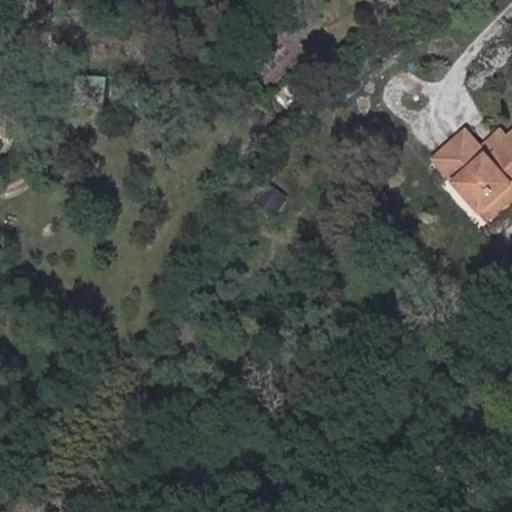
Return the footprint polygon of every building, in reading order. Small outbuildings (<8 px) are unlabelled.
[(0,68),(7,69),(8,31),(0,30),(0,68)] [(0,112),(7,112),(9,69),(7,69),(0,68),(0,112)] [(484,153),(505,135),(496,124),(475,142),(484,153)] [(467,133),(437,159),(477,203),(492,190),(497,196),(511,183),(511,129),(505,135),(484,153),(475,142),(467,133)] [(492,219),(511,201),(511,183),(497,196),(492,190),(477,203),(492,219)]
